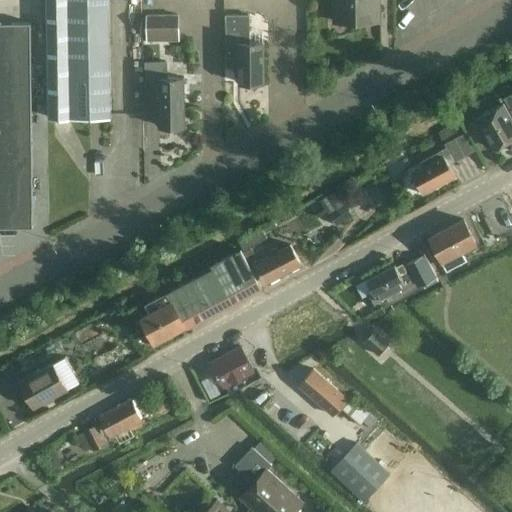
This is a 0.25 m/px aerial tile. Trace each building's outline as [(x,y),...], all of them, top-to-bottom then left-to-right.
[(47,0),(49,65),(50,118),(111,117),(108,0),(47,0)] [(333,0),(334,21),(379,21),(379,0),(333,0)] [(250,14),(226,15),(226,22),(226,31),(226,65),(226,67),(237,67),(239,67),(239,82),(246,82),(254,90),(262,82),(264,82),(264,65),(264,42),(250,42),(250,41),(250,22),(250,14)] [(178,35),(178,15),(146,16),(147,41),(158,41),(158,36),(178,35)] [(31,23),(0,22),(0,205),(33,205),(32,65),(31,23)] [(146,111),(159,111),(159,126),(167,126),(175,134),(182,126),(185,126),(184,78),(167,78),(167,62),(146,62),(146,111)] [(511,117),(503,101),(477,116),(486,132),(494,148),(511,138),(511,117)] [(467,132),(462,120),(438,131),(446,147),(421,161),(424,166),(411,173),(423,194),(456,176),(445,156),(450,154),(454,162),(476,151),(466,132),(467,132)] [(346,203),(329,214),(337,225),(338,225),(354,214),(346,203)] [(442,259),(475,241),(463,220),(431,237),(442,259)] [(275,223),(264,229),(266,233),(277,227),(275,223)] [(262,229),(239,242),(243,251),(250,247),(258,243),(267,238),(262,229)] [(268,251),(270,254),(254,262),(266,283),(302,264),(290,244),(279,250),(277,246),(268,251)] [(150,311),(142,315),(140,316),(155,344),(187,326),(188,328),(262,288),(240,248),(211,264),(213,268),(168,291),(146,304),(150,311)] [(422,284),(424,287),(438,280),(436,277),(424,254),(406,264),(419,286),(422,284)] [(395,264),(366,279),(373,291),(374,292),(377,299),(378,298),(386,295),(389,300),(401,294),(398,288),(406,284),(412,281),(402,263),(396,267),(395,264)] [(374,292),(365,297),(370,306),(379,301),(378,298),(377,299),(374,292)] [(374,329),(364,341),(379,354),(389,342),(374,329)] [(241,346),(212,362),(225,386),(241,377),(254,370),(241,346)] [(34,408),(68,389),(53,363),(20,381),(34,408)] [(314,369),(299,385),(334,415),(340,407),(341,408),(360,425),(363,421),(370,413),(350,396),(348,399),(314,369)] [(165,396),(153,403),(159,414),(171,407),(165,396)] [(142,418),(131,398),(101,415),(112,435),(129,425),(131,430),(144,424),(141,419),(142,418)] [(85,431),(86,433),(94,448),(106,442),(97,424),(85,431)] [(235,465),(252,482),(238,497),(255,511),(295,511),(305,502),(268,468),(272,464),(253,446),(235,465)] [(203,511),(233,511),(218,497),(203,511)]
